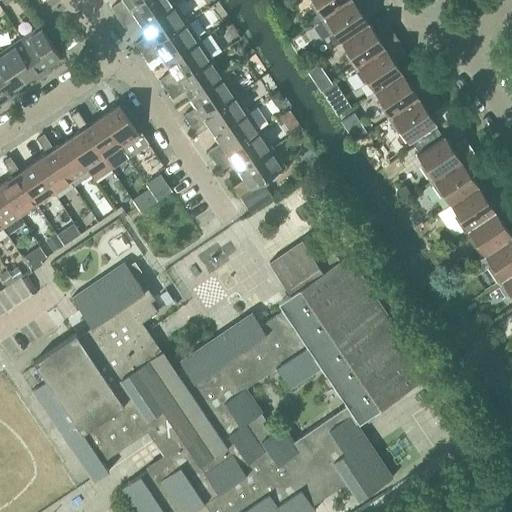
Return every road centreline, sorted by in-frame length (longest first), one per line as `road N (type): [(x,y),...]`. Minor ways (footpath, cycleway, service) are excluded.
road 1 (residential): [(111,63),(131,75),(230,218)]
road 2 (residential): [(511,117),(460,42),(511,6)]
road 3 (residential): [(0,137),(111,63)]
